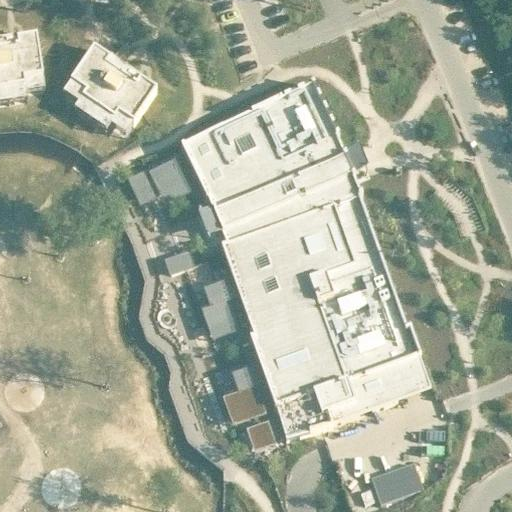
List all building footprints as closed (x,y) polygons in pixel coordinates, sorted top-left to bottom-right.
[(0,94),(27,90),(26,83),(44,81),(38,40),(18,43),(19,50),(0,52),(0,94)] [(93,54),(70,88),(86,98),(82,104),(114,126),(118,120),(133,130),(156,96),(140,85),(136,90),(123,82),(126,76),(123,73),(119,79),(106,70),(110,65),(93,54)] [(313,89),(180,153),(206,206),(207,205),(212,216),(213,218),(208,220),(216,239),(221,237),(221,239),(226,250),(221,252),(232,284),(238,300),(253,342),(249,344),(259,369),(265,389),(274,414),(276,413),(286,446),(333,432),(332,430),(397,406),(386,374),(419,362),(420,362),(410,333),(406,334),(359,203),(362,201),(361,198),(360,199),(354,185),(355,184),(354,182),(353,180),(352,181),(345,165),(346,164),(345,161),(344,160),(338,147),(339,146),(337,143),(338,142),(313,89)] [(186,258),(167,265),(171,278),(191,271),(186,258)] [(414,470),(372,485),(381,510),(423,496),(414,470)]
